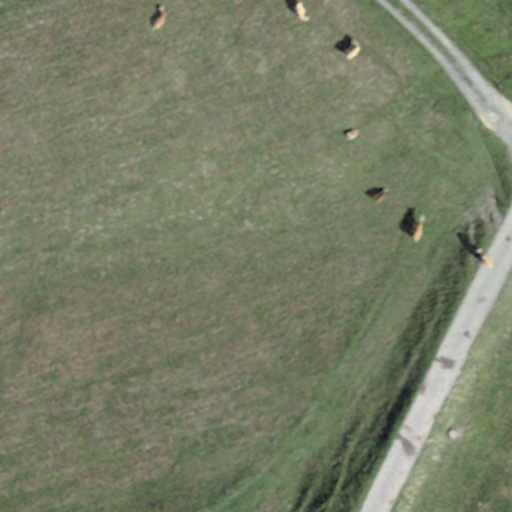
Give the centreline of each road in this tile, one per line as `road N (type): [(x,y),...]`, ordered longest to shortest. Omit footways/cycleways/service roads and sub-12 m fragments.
road 1 (track): [(379,511),(511,238)]
road 2 (track): [(393,0),(511,130)]
